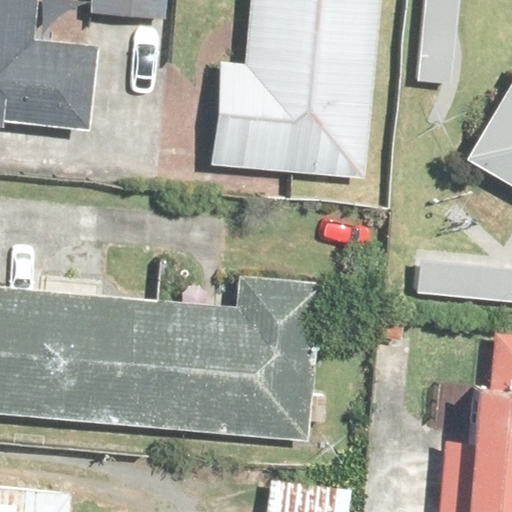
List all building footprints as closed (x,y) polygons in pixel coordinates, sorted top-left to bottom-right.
[(0,0),(0,127),(67,133),(75,49),(22,44),(25,0),(0,0)] [(152,0),(76,0),(76,13),(152,16),(152,0)] [(236,0),(233,64),(202,62),(197,164),(352,172),(361,0),(236,0)] [(416,0),(411,78),(443,81),(449,0),(416,0)] [(511,70),(500,64),(449,155),(511,190),(511,70)] [(511,272),(406,263),(404,295),(511,303),(511,272)] [(0,415),(295,437),(306,279),(228,274),(225,303),(0,286),(0,415)] [(469,383),(446,382),(438,511),(511,511),(511,342),(472,340),(469,383)] [(336,511),(340,486),(256,476),(251,511),(336,511)] [(0,511),(53,511),(55,493),(0,490),(0,511)]
